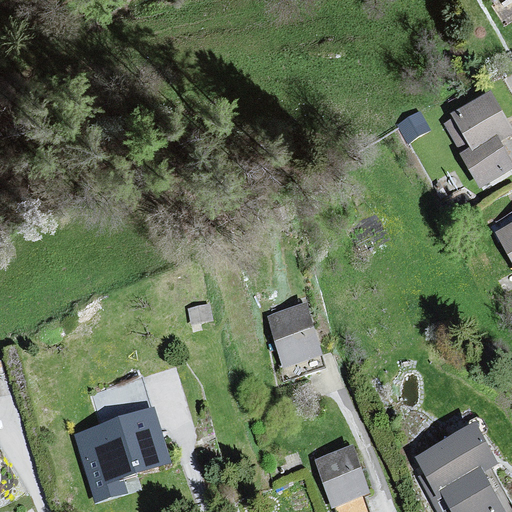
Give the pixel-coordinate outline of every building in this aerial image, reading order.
[(511,127),(495,100),(458,122),(477,153),(462,162),(483,197),(511,179),(511,152),(509,147),(511,144),(511,127)] [(511,232),(500,238),(511,260),(511,232)] [(215,307),(193,314),(199,335),(221,328),(215,307)] [(312,312),(274,323),(289,374),(327,363),(312,312)] [(162,413),(78,439),(97,499),(181,473),(162,413)] [(487,435),(422,468),(440,503),(450,497),(457,511),(511,511),(495,479),(506,474),(487,435)] [(358,453),(321,466),(337,511),(375,498),(358,453)]
